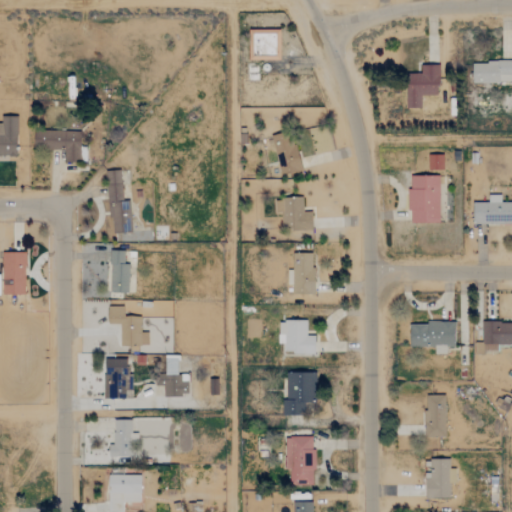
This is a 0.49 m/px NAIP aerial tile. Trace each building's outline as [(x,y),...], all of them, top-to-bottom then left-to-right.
[(280,30),(248,30),(248,60),(280,61),(280,30)] [(511,61),(472,62),(472,83),(511,82),(511,61)] [(438,66),(420,66),(420,74),(405,75),(406,108),(421,108),(420,96),(439,95),(438,66)] [(0,157),(16,158),(17,117),(1,116),(1,124),(0,124),(0,157)] [(33,132),(33,149),(63,149),(63,163),(80,163),(80,133),(33,132)] [(300,172),(292,132),(271,136),(279,176),(300,172)] [(428,156),(428,170),(443,170),(443,156),(428,156)] [(106,171),(109,233),(131,232),(130,202),(122,202),(120,171),(106,171)] [(439,223),(439,176),(408,176),(409,223),(439,223)] [(511,224),(511,202),(501,202),(501,195),(488,196),(488,202),(473,202),(473,225),(511,224)] [(281,199),(282,232),(312,231),(311,212),(303,212),(302,199),(281,199)] [(109,292),(128,292),(129,263),(123,263),(124,251),(110,250),(109,292)] [(25,252),(3,252),(2,294),(24,294),(25,252)] [(313,294),(313,254),(293,254),(292,294),(313,294)] [(107,324),(120,323),(120,346),(148,346),(148,332),(140,332),(140,316),(123,316),(123,306),(107,306),(107,324)] [(306,321),(278,320),(278,343),(284,343),(283,353),(314,353),(314,335),(306,335),(306,321)] [(511,321),(481,322),(481,342),(474,342),(474,353),(497,352),(496,344),(511,344),(511,321)] [(410,346),(434,345),(434,354),(446,354),(446,347),(454,347),(454,322),(409,323),(410,346)] [(164,396),(187,396),(187,375),(177,374),(178,355),(164,355),(164,396)] [(106,398),(130,399),(131,373),(126,373),(127,359),(107,358),(106,398)] [(315,372),(284,372),(283,415),(303,416),(303,402),(315,402),(315,372)] [(444,437),(445,395),(425,395),(424,437),(444,437)] [(131,419),(113,420),(113,445),(108,445),(108,457),(131,456),(131,442),(137,442),(137,433),(131,433),(131,419)] [(313,437),(285,437),(285,469),(290,469),(290,484),(313,484),(313,437)] [(426,498),(450,497),(450,483),(455,483),(455,468),(449,468),(449,458),(429,459),(430,477),(425,478),(426,498)] [(139,502),(140,475),(108,475),(107,511),(122,511),(122,502),(139,502)] [(313,511),(314,502),(293,502),(293,511),(313,511)]
